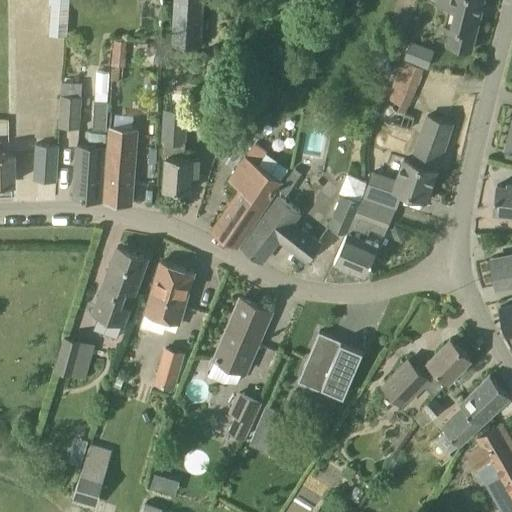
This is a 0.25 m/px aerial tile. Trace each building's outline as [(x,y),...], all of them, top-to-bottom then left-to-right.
[(70,0),(49,0),(49,4),(52,4),(50,34),(67,35),(70,0)] [(203,0),(175,0),(174,43),(201,45),(203,0)] [(435,0),(434,6),(447,9),(443,25),(453,27),(449,44),(450,45),(470,50),(482,0),(435,0)] [(312,25),(291,22),(288,37),(309,41),(312,25)] [(125,66),(127,41),(113,40),(111,65),(125,66)] [(425,48),(410,42),(404,58),(424,65),(427,57),(422,55),(425,48)] [(368,50),(378,77),(393,71),(383,44),(368,50)] [(386,104),(407,112),(424,69),(403,60),(386,104)] [(96,92),(95,101),(108,102),(109,93),(96,92)] [(81,96),(61,95),(59,126),(79,127),(81,96)] [(108,106),(96,106),(94,126),(107,127),(108,106)] [(196,151),(186,151),(186,143),(184,143),(186,111),(166,110),(163,156),(166,156),(164,188),(191,189),(192,175),(199,176),(200,157),(195,157),(196,151)] [(412,154),(440,164),(456,121),(428,111),(412,154)] [(137,128),(110,125),(104,201),(131,204),(137,128)] [(289,166),(253,142),(228,178),(240,186),(212,228),(237,245),(289,166)] [(59,144),(36,143),(34,179),(56,181),(59,144)] [(104,146),(79,144),(74,198),(101,200),(104,146)] [(11,152),(0,152),(0,182),(12,182),(11,152)] [(436,170),(412,161),(404,159),(398,178),(372,170),(364,195),(397,207),(403,188),(427,197),(436,170)] [(289,193),(304,171),(295,165),(280,187),(289,193)] [(511,183),(507,183),(507,186),(497,184),(494,210),(511,212),(511,183)] [(293,220),(300,211),(281,195),(241,244),(262,261),(279,238),(307,260),(321,243),(293,220)] [(359,201),(343,195),(330,226),(347,233),(359,201)] [(356,234),(361,222),(384,232),(394,209),(364,195),(344,239),(334,261),(365,275),(379,244),(356,234)] [(407,230),(395,225),(392,232),(395,239),(402,242),(407,230)] [(119,286),(135,291),(147,256),(118,245),(93,311),(123,322),(129,307),(113,301),(119,286)] [(511,255),(491,259),(496,286),(511,283),(511,255)] [(194,270),(161,260),(146,310),(179,320),(194,270)] [(272,310),(240,297),(231,319),(213,358),(215,358),(209,374),(224,381),(238,380),(243,370),(246,371),(272,310)] [(511,303),(500,306),(507,334),(511,332),(511,303)] [(298,380),(320,389),(321,390),(323,386),(344,394),(362,352),(363,349),(319,330),(298,380)] [(92,345),(66,337),(56,366),(82,374),(92,345)] [(470,357),(450,338),(420,369),(409,359),(383,384),(403,404),(423,384),(433,396),(470,357)] [(183,353),(165,347),(155,381),(173,386),(183,353)] [(510,396),(490,374),(460,403),(466,410),(435,440),(448,454),(459,443),(510,396)] [(125,378),(115,375),(111,386),(120,390),(125,378)] [(444,407),(433,396),(414,418),(423,426),(444,407)] [(251,418),(236,411),(228,429),(243,436),(251,418)] [(248,439),(260,444),(268,425),(257,420),(248,439)] [(511,511),(511,445),(499,423),(477,436),(482,444),(469,452),(503,511),(511,511)] [(84,454),(73,450),(69,461),(81,465),(84,454)] [(103,474),(82,466),(73,497),(93,505),(103,474)] [(168,477),(155,473),(151,487),(164,490),(168,477)] [(145,502),(143,510),(150,511),(161,511),(163,507),(145,502)]
